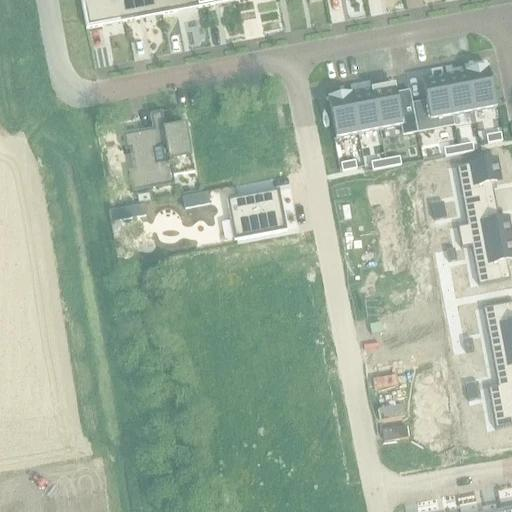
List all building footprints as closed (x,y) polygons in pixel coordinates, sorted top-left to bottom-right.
[(125,23),(120,0),(79,0),(85,30),(125,23)] [(120,0),(125,23),(162,16),(159,0),(120,0)] [(159,0),(162,16),(200,9),(198,0),(159,0)] [(198,0),(200,9),(237,2),(236,0),(198,0)] [(487,69),(465,73),(472,114),(495,110),(487,69)] [(465,73),(443,77),(451,118),(472,114),(465,73)] [(425,103),(411,106),(417,134),(453,127),(451,118),(443,77),(421,82),(425,103)] [(394,86),(371,90),(379,131),(401,127),(394,86)] [(371,90),(350,94),(358,135),(379,131),(371,90)] [(350,94),(328,98),(335,139),(358,135),(350,94)] [(277,105),(257,109),(264,146),(284,143),(277,105)] [(257,109),(238,112),(245,150),(264,146),(257,109)] [(238,112),(219,116),(226,154),(245,150),(238,112)] [(174,186),(172,178),(164,130),(161,114),(149,116),(152,131),(121,136),(124,152),(129,151),(133,173),(128,174),(131,194),(159,189),(174,186)] [(219,116),(199,120),(206,157),(226,154),(219,116)] [(185,126),(164,130),(172,178),(194,174),(185,126)] [(500,134),(485,137),(487,145),(501,143),(500,134)] [(471,145),(457,148),(458,156),(473,153),(471,145)] [(457,148),(443,150),(444,158),(458,156),(457,148)] [(399,159),(384,161),(386,170),(400,167),(399,159)] [(384,161),(370,164),(372,172),(386,170),(384,161)] [(495,161),(455,169),(463,208),(494,202),(491,184),(499,182),(495,161)] [(354,162),(340,165),(341,173),(356,171),(354,162)] [(272,167),(260,169),(261,177),(273,175),(272,167)] [(260,169),(248,171),(250,179),(261,177),(260,169)] [(234,174),(222,176),(223,184),(235,182),(234,174)] [(222,176),(210,179),(211,187),(223,184),(222,176)] [(394,180),(354,188),(358,209),(366,208),(370,226),(401,220),(394,180)] [(274,192),(225,201),(233,242),(282,233),(274,192)] [(148,195),(136,197),(137,205),(149,203),(148,195)] [(466,227),(456,229),(460,249),(510,240),(506,219),(498,221),(494,202),(463,208),(466,227)] [(442,204),(430,206),(432,214),(444,212),(442,204)] [(444,212),(432,214),(433,222),(446,220),(444,212)] [(373,245),(365,246),(369,266),(409,259),(401,220),(370,226),(373,245)] [(511,252),(510,240),(460,249),(460,250),(470,248),(478,287),(509,281),(506,262),(511,260),(511,252)] [(454,250),(446,252),(448,264),(456,262),(454,250)] [(409,259),(369,266),(373,287),(381,285),(384,305),(416,299),(409,259)] [(511,304),(482,310),(489,350),(511,345),(511,304)] [(392,347),(385,348),(388,369),(428,361),(421,321),(389,327),(392,347)] [(471,341),(463,342),(465,354),(473,353),(471,341)] [(496,388),(487,389),(487,390),(511,385),(511,345),(489,350),(496,388)] [(428,361),(388,369),(392,389),(400,388),(404,406),(436,400),(428,361)] [(477,384),(465,386),(466,394),(478,392),(477,384)] [(511,385),(487,390),(495,430),(511,426),(511,385)] [(478,392),(466,394),(468,402),(480,400),(478,392)] [(407,425),(399,426),(403,447),(443,440),(436,400),(404,406),(407,425)] [(428,446),(429,455),(451,451),(449,442),(428,446)]
